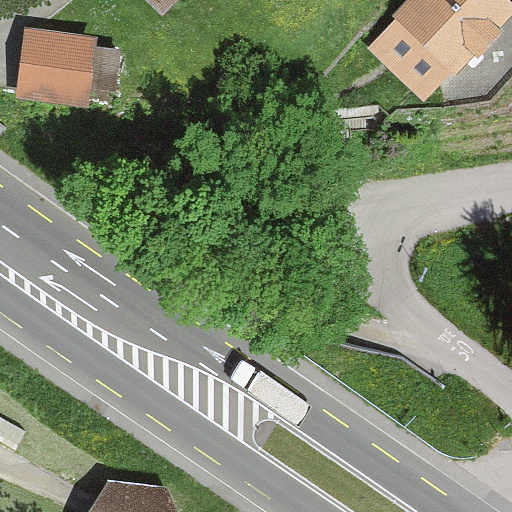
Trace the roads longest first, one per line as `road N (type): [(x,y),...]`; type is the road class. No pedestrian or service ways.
road 1 (residential): [(511,398),(389,304),(371,257),(393,225),(511,191)]
road 2 (primary): [(444,511),(277,397),(149,361)]
road 3 (primary): [(149,361),(221,444),(313,511)]
road 4 (primary): [(0,250),(149,361)]
